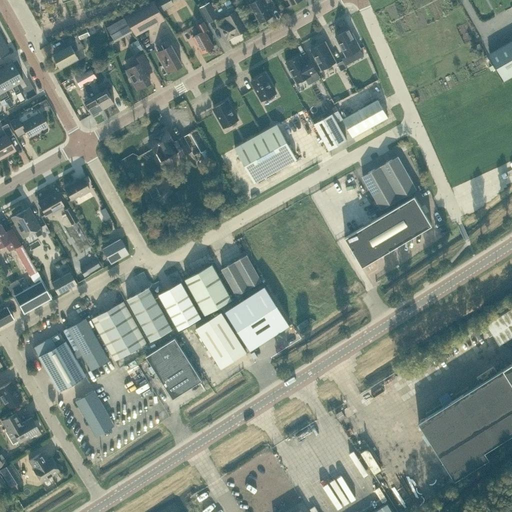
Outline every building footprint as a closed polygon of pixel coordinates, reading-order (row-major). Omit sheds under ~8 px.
[(162,12),(174,6),(171,0),(158,0),(156,1),(162,12)] [(272,1),(271,0),(256,0),(257,1),(250,5),(260,23),(273,16),(266,4),(272,1)] [(209,22),(216,18),(212,11),(214,10),(209,2),(201,8),(209,22)] [(137,35),(165,20),(155,3),(127,18),(137,35)] [(220,28),(227,40),(247,30),(237,12),(225,18),(228,24),(220,28)] [(115,43),(133,33),(125,19),(108,29),(115,43)] [(203,54),(215,47),(206,32),(209,30),(205,23),(198,26),(202,33),(194,38),(203,54)] [(81,40),(90,36),(87,28),(77,32),(81,40)] [(104,40),(109,38),(106,28),(100,30),(104,40)] [(335,36),(346,56),(361,48),(350,28),(335,36)] [(75,51),(83,47),(77,35),(65,41),(68,47),(55,55),(62,67),(79,58),(75,51)] [(2,40),(0,41),(0,55),(8,51),(2,40)] [(142,47),(138,40),(131,44),(137,54),(144,50),(142,47)] [(169,73),(182,65),(175,54),(177,52),(170,40),(160,45),(163,50),(158,53),(169,73)] [(511,41),(489,54),(504,80),(511,75),(511,41)] [(321,69),(336,61),(325,42),(311,49),(321,69)] [(138,90),(151,83),(144,70),(150,67),(143,55),(132,61),(135,67),(127,71),(138,90)] [(305,63),(300,55),(286,63),(296,83),(305,78),(309,85),(321,79),(310,60),(305,63)] [(338,64),(341,70),(346,68),(342,62),(338,64)] [(13,63),(2,69),(12,87),(15,93),(19,90),(16,85),(23,81),(13,63)] [(2,69),(0,69),(0,91),(4,99),(8,96),(5,91),(12,87),(2,69)] [(85,74),(90,83),(97,79),(92,70),(85,74)] [(97,95),(90,83),(85,74),(77,78),(82,87),(85,85),(92,98),(85,101),(93,115),(104,109),(97,95)] [(265,74),(251,81),(262,100),(276,92),(265,74)] [(75,101),(84,95),(78,86),(69,91),(75,101)] [(108,89),(97,95),(104,109),(115,103),(108,89)] [(16,95),(19,101),(24,99),(20,92),(16,95)] [(353,137),(388,117),(378,99),(343,119),(353,137)] [(227,101),(213,108),(224,127),(238,119),(227,101)] [(332,114),(315,123),(329,149),(346,140),(337,123),(343,119),(338,110),(332,114)] [(17,118),(10,121),(16,132),(19,137),(25,133),(28,138),(41,131),(42,133),(44,133),(48,131),(48,129),(47,127),(48,127),(41,114),(21,125),(17,118)] [(0,158),(15,151),(8,138),(13,135),(8,124),(2,127),(6,136),(0,138),(0,158)] [(296,159),(278,126),(277,124),(235,147),(254,183),(296,159)] [(184,137),(174,142),(167,129),(149,139),(156,153),(162,162),(183,150),(185,154),(192,151),(184,137)] [(202,140),(196,143),(201,153),(208,149),(202,140)] [(416,190),(405,169),(397,156),(380,166),(399,200),(416,190)] [(381,210),(399,200),(380,166),(362,176),(381,210)] [(79,197),(89,191),(82,177),(64,187),(71,200),(79,195),(79,197)] [(154,185),(148,188),(153,199),(159,195),(154,185)] [(53,212),(63,206),(55,192),(38,202),(45,214),(52,210),(53,212)] [(345,238),(362,267),(371,261),(376,248),(388,252),(432,225),(414,196),(345,238)] [(308,199),(294,207),(311,236),(325,228),(308,199)] [(71,224),(77,221),(70,207),(63,210),(71,224)] [(294,207),(282,213),(298,243),(311,236),(294,207)] [(37,236),(42,233),(39,228),(32,215),(29,216),(25,210),(11,217),(23,237),(34,231),(37,236)] [(282,213),(270,220),(286,250),(298,243),(282,213)] [(270,220),(256,228),(273,258),(286,250),(270,220)] [(6,235),(0,224),(0,245),(5,243),(9,250),(19,244),(12,232),(6,235)] [(256,228),(242,235),(259,265),(273,258),(256,228)] [(111,263),(129,253),(121,239),(103,249),(111,263)] [(29,255),(38,252),(36,244),(27,247),(29,255)] [(17,280),(7,285),(12,296),(14,295),(24,313),(50,298),(41,282),(42,281),(22,245),(15,249),(34,284),(23,290),(17,280)] [(234,262),(249,288),(261,281),(246,255),(234,262)] [(100,266),(96,259),(80,269),(84,276),(100,266)] [(236,295),(249,288),(234,262),(222,269),(236,295)] [(205,315),(232,300),(212,264),(185,279),(205,315)] [(57,294),(76,283),(70,272),(51,282),(57,294)] [(179,329),(202,316),(182,281),(159,294),(179,329)] [(265,285),(226,310),(250,349),(290,324),(265,285)] [(127,299),(151,341),(172,329),(149,287),(127,299)] [(146,343),(123,301),(92,319),(115,361),(146,343)] [(0,325),(13,318),(7,306),(0,309),(0,325)] [(511,307),(486,323),(499,344),(511,335),(511,307)] [(221,312),(196,328),(221,368),(247,352),(221,312)] [(68,328),(92,370),(109,360),(86,318),(68,328)] [(468,351),(486,341),(477,324),(459,334),(468,351)] [(60,391),(86,376),(66,341),(57,346),(52,337),(34,347),(60,391)] [(202,380),(175,337),(146,356),(173,398),(202,380)] [(433,363),(441,363),(442,354),(433,354),(433,363)] [(511,362),(503,368),(418,422),(440,455),(455,479),(489,458),(485,451),(511,433),(511,362)] [(0,396),(7,408),(21,400),(10,381),(0,387),(0,396)] [(76,400),(96,436),(115,425),(94,390),(76,400)] [(336,414),(339,421),(345,417),(341,411),(336,414)] [(31,417),(21,423),(15,412),(1,420),(7,431),(6,432),(13,444),(18,441),(19,442),(29,437),(31,440),(41,434),(31,417)] [(309,448),(316,443),(314,440),(306,444),(309,448)] [(46,461),(40,453),(28,460),(34,469),(33,469),(41,482),(59,471),(51,458),(46,461)] [(0,470),(10,487),(20,480),(10,463),(0,469),(0,470)] [(393,511),(388,503),(373,511),(393,511)]
